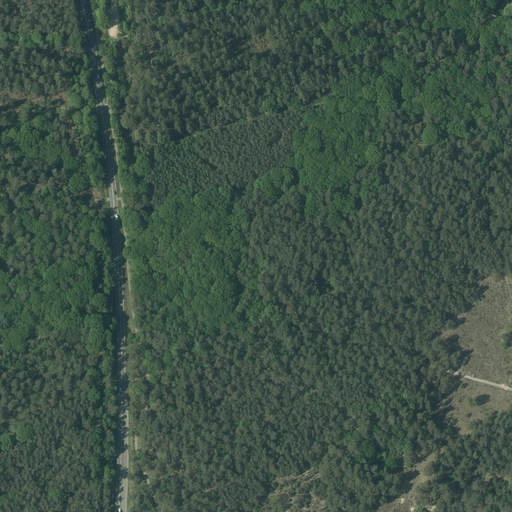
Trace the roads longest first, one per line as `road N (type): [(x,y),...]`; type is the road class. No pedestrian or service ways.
road 1 (primary): [(118,511),(118,265),(81,0)]
road 2 (track): [(349,97),(376,105),(479,176),(511,297)]
road 3 (track): [(174,142),(380,90)]
road 4 (track): [(380,90),(511,59)]
road 5 (track): [(139,34),(154,75),(154,125),(174,142)]
